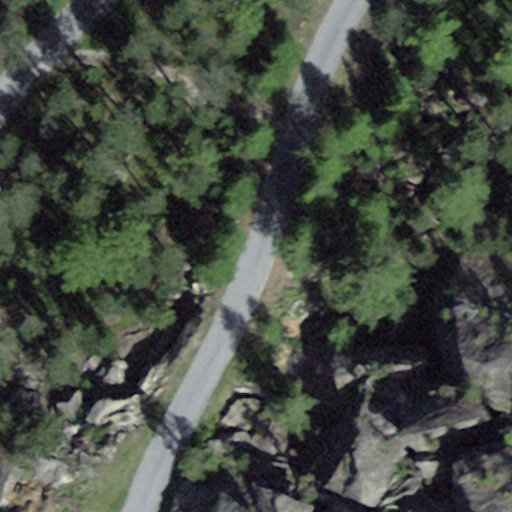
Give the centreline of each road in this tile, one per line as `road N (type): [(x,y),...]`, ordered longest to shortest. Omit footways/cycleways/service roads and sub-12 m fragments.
road 1 (track): [(148,511),(362,0)]
road 2 (track): [(107,0),(18,85),(0,114)]
